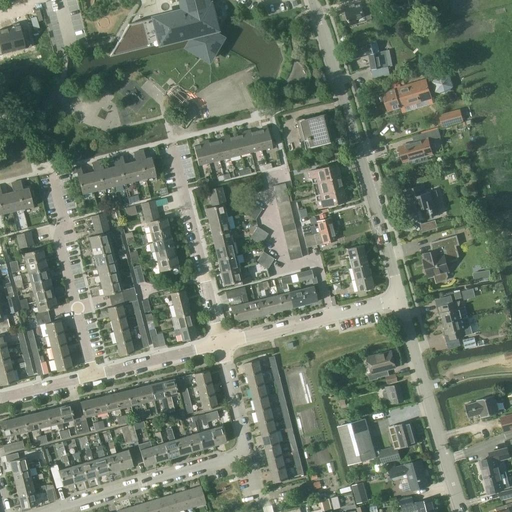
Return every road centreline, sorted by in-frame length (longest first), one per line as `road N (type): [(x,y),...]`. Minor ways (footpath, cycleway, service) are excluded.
road 1 (tertiary): [(399,300),(310,0)]
road 2 (residential): [(221,344),(173,139)]
road 3 (residential): [(92,375),(49,170)]
road 4 (residential): [(62,511),(249,461)]
road 5 (residential): [(264,182),(283,266),(314,259),(329,316)]
road 6 (tertiary): [(445,459),(399,300)]
road 7 (residential): [(92,375),(221,344)]
road 8 (residential): [(249,461),(221,344)]
